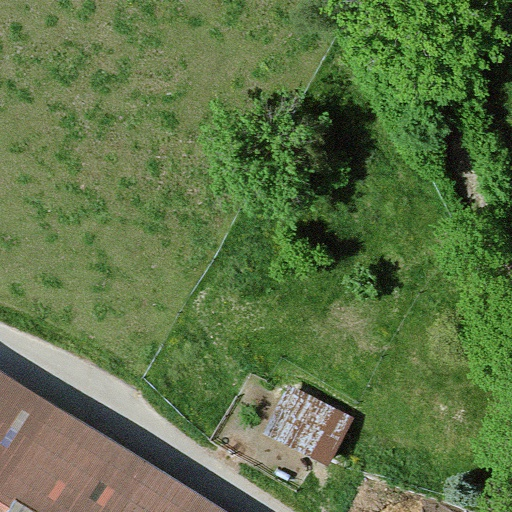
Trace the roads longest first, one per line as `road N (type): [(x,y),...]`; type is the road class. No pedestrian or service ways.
road 1 (track): [(0,354),(250,511)]
road 2 (track): [(511,279),(457,168),(423,0)]
